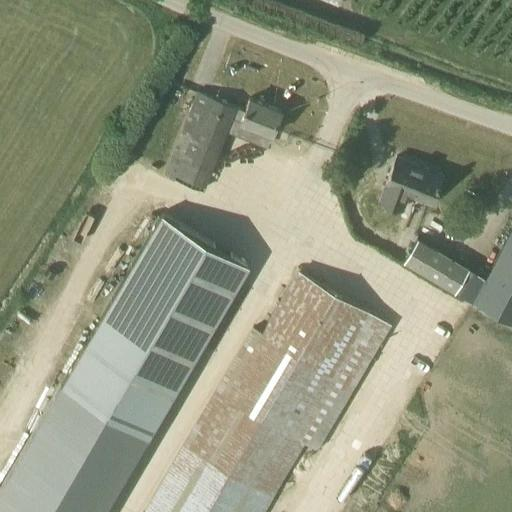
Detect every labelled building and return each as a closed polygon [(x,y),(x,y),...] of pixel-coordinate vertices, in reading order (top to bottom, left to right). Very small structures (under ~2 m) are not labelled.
[(163,172),(205,189),(228,132),(237,107),(238,106),(196,90),(163,172)] [(245,109),(237,107),(228,132),(267,146),(264,152),(287,161),(296,138),(274,130),(282,111),(249,98),(245,109)] [(386,184),(381,199),(403,207),(403,206),(400,205),(405,191),(432,202),(443,173),(397,156),(386,184)] [(162,211),(59,385),(147,436),(249,262),(162,211)] [(464,295),(474,301),(511,320),(511,228),(487,277),(477,271),(464,295)] [(455,291),(470,267),(418,235),(403,260),(455,291)] [(253,325),(142,511),(263,511),(305,442),(317,450),(392,324),(299,269),(262,330),(253,325)]
